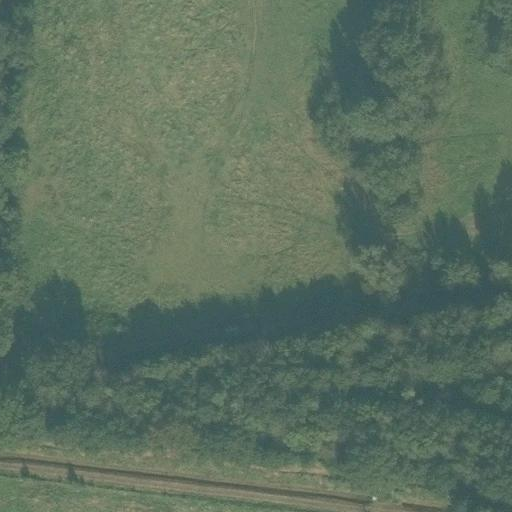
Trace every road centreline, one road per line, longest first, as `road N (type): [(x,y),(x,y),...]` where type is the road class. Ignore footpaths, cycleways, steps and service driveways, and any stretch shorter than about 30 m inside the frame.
road 1 (track): [(511,295),(151,340),(0,369)]
road 2 (track): [(0,444),(467,497)]
